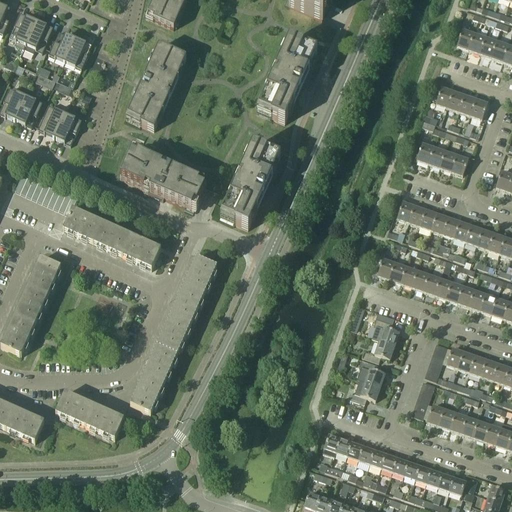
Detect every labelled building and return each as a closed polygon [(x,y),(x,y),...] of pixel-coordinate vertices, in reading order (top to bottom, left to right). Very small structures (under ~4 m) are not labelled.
[(299,47),(311,19),(322,24),(332,0),(247,0),(236,27),(229,44),(228,44),(214,76),(186,63),(186,62),(158,50),(144,82),(140,81),(133,97),(136,99),(126,122),(149,132),(137,158),(130,154),(129,155),(131,156),(119,182),(148,195),(147,197),(163,204),(164,202),(193,215),(205,190),(212,193),(220,197),(215,207),(224,211),(220,221),(248,233),(258,210),(261,211),(269,195),(265,194),(280,161),(253,149),(268,117),(271,118),(270,121),(284,127),(295,104),(298,105),(305,89),(302,88),(317,55),(299,47)] [(173,33),(187,0),(155,0),(146,20),(173,33)] [(3,39),(13,15),(12,16),(7,13),(7,12),(6,12),(6,13),(0,10),(0,36),(2,38),(2,39),(3,39)] [(25,49),(36,25),(35,26),(26,22),(27,21),(26,21),(25,22),(20,19),(21,18),(20,18),(9,42),(10,42),(10,41),(15,44),(15,45),(16,45),(15,48),(23,52),(25,49)] [(492,24),(490,29),(495,31),(501,33),(503,27),(497,25),(492,24)] [(42,57),(53,33),(52,32),(51,33),(46,31),(47,30),(46,29),(45,31),(36,27),(37,25),(36,25),(25,49),(26,50),(24,53),(33,57),(35,54),(36,54),(36,53),(41,55),(41,56),(42,57)] [(468,54),(474,37),(462,33),(456,50),(468,54)] [(65,67),(75,43),(74,44),(65,40),(66,39),(65,38),(64,39),(59,37),(60,36),(59,35),(48,60),(49,60),(50,59),(55,61),(54,62),(55,63),(56,62),(65,66),(64,67),(65,67)] [(479,58),(485,41),(474,37),(468,54),(479,58)] [(491,62),(497,45),(485,41),(479,58),(491,62)] [(81,74),(92,50),(91,50),(90,51),(85,49),(86,47),(85,47),(84,48),(75,44),(76,43),(75,43),(65,67),(66,66),(75,70),(74,71),(75,72),(76,70),(81,73),(80,74),(81,74)] [(502,66),(508,49),(497,45),(491,62),(502,66)] [(511,69),(511,50),(508,49),(502,66),(511,69)] [(447,113),(453,95),(442,91),(436,108),(447,113)] [(15,125),(25,101),(25,100),(26,97),(18,93),(16,96),(15,96),(15,97),(10,95),(10,94),(9,93),(0,113),(0,116),(5,119),(4,120),(5,121),(6,119),(15,123),(14,125),(15,125)] [(458,116),(464,99),(453,95),(447,113),(458,116)] [(470,120),(476,103),(464,99),(458,116),(470,120)] [(31,132),(42,108),(41,108),(41,109),(35,106),(36,105),(35,105),(35,106),(25,102),(26,101),(25,101),(15,125),(16,124),(25,128),(24,129),(25,129),(26,128),(31,131),(30,132),(31,132)] [(482,124),(488,107),(476,103),(470,120),(482,124)] [(54,142),(65,118),(64,118),(64,119),(55,115),(55,114),(54,113),(54,115),(49,112),(49,111),(48,111),(37,135),(38,135),(39,134),(44,137),(43,138),(44,138),(45,137),(54,141),(53,142),(54,142)] [(70,150),(81,126),(80,125),(80,126),(75,124),(75,123),(74,122),(75,119),(67,115),(65,118),(54,142),(54,143),(55,141),(64,145),(63,147),(64,147),(65,146),(70,148),(69,149),(70,150)] [(425,118),(423,123),(436,128),(437,123),(437,122),(425,118)] [(423,123),(422,128),(434,132),(435,128),(436,128),(423,123)] [(428,169),(434,151),(422,147),(416,165),(428,169)] [(439,172),(445,155),(434,151),(428,169),(439,172)] [(450,176),(456,159),(445,155),(439,172),(450,176)] [(462,180),(468,163),(456,159),(450,176),(462,180)] [(507,196),(511,180),(511,178),(501,175),(495,192),(507,196)] [(22,178),(15,194),(20,197),(26,185),(28,181),(22,178)] [(26,185),(20,197),(26,200),(31,188),(33,183),(28,181),(26,185)] [(31,188),(26,200),(31,202),(36,190),(38,185),(33,183),(31,188)] [(36,190),(31,202),(37,204),(42,193),(44,188),(38,185),(36,190)] [(42,193),(37,204),(42,207),(47,195),(49,190),(44,188),(42,193)] [(47,195),(42,207),(47,209),(53,197),(55,193),(49,190),(47,195)] [(53,197),(47,209),(53,212),(58,200),(60,195),(55,193),(53,197)] [(58,200),(53,212),(58,214),(63,202),(65,198),(60,195),(58,200)] [(63,202),(58,214),(63,216),(69,205),(71,200),(65,198),(63,202)] [(69,205),(63,216),(69,219),(72,213),(74,207),(77,203),(71,200),(69,205)] [(408,227),(414,210),(403,206),(397,223),(408,227)] [(420,231),(426,214),(414,210),(408,227),(420,231)] [(92,247),(101,226),(72,213),(69,219),(62,234),(92,247)] [(431,235),(437,218),(426,214),(420,231),(431,235)] [(442,239),(448,222),(437,218),(431,235),(442,239)] [(454,243),(460,226),(448,222),(442,239),(454,243)] [(121,260),(131,240),(101,226),(92,247),(121,260)] [(465,247),(471,230),(460,226),(454,243),(465,247)] [(476,251),(482,233),(471,230),(465,247),(476,251)] [(488,254),(494,237),(482,233),(476,251),(488,254)] [(499,258),(505,241),(494,237),(488,254),(499,258)] [(151,273),(160,253),(131,240),(121,260),(151,273)] [(510,262),(511,257),(511,243),(505,241),(499,258),(510,262)] [(203,300),(216,271),(195,261),(190,274),(188,274),(186,278),(188,279),(182,291),(203,300)] [(47,301),(61,271),(40,262),(34,275),(33,274),(31,278),(32,279),(27,292),(47,301)] [(389,284),(395,267),(383,263),(377,280),(389,284)] [(400,288),(406,271),(395,267),(389,284),(400,288)] [(411,292),(417,275),(406,271),(400,288),(411,292)] [(423,296),(429,279),(417,275),(411,292),(423,296)] [(490,284),(492,279),(481,275),(479,281),(490,284)] [(434,300),(440,283),(429,279),(423,296),(434,300)] [(445,304),(451,286),(440,283),(434,300),(445,304)] [(457,307),(463,290),(451,286),(445,304),(457,307)] [(468,311),(474,294),(463,290),(457,307),(468,311)] [(190,330),(203,300),(182,291),(176,304),(175,303),(173,307),(174,308),(169,320),(190,330)] [(34,330),(47,301),(27,292),(21,304),(20,303),(18,307),(19,308),(14,321),(34,330)] [(479,315),(485,298),(474,294),(468,311),(479,315)] [(491,319),(497,302),(485,298),(479,315),(491,319)] [(502,323),(508,306),(497,302),(491,319),(502,323)] [(511,326),(511,307),(508,306),(502,323),(511,326)] [(376,322),(374,328),(384,332),(379,345),(394,351),(399,337),(390,334),(392,328),(394,324),(377,318),(376,322)] [(176,359),(190,330),(169,320),(163,333),(162,332),(160,337),(161,337),(156,350),(176,359)] [(21,360),(34,330),(14,321),(8,333),(6,332),(4,337),(6,337),(0,351),(21,360)] [(389,364),(394,351),(379,345),(374,358),(364,355),(362,361),(378,367),(381,361),(389,364)] [(446,358),(448,352),(436,348),(434,354),(446,358)] [(163,389),(176,359),(156,350),(150,362),(149,362),(147,366),(148,367),(142,380),(163,389)] [(458,373),(464,356),(452,352),(446,369),(458,373)] [(444,364),(446,358),(434,354),(432,359),(444,364)] [(469,377),(475,360),(464,356),(458,373),(469,377)] [(442,369),(444,364),(432,359),(430,365),(442,369)] [(480,381),(486,364),(475,360),(469,377),(480,381)] [(384,378),(376,375),(378,369),(361,363),(359,370),(369,373),(365,387),(380,392),(384,378)] [(492,385),(498,368),(486,364),(480,381),(492,385)] [(440,375),(442,369),(430,365),(428,371),(440,375)] [(503,389),(509,372),(498,368),(492,385),(503,389)] [(438,380),(440,375),(428,371),(426,376),(438,380)] [(511,391),(511,372),(509,372),(503,389),(511,391)] [(436,386),(438,380),(426,376),(424,382),(436,386)] [(150,418),(163,389),(142,380),(137,391),(136,391),(134,395),(135,396),(129,409),(150,418)] [(451,391),(453,386),(442,382),(440,387),(451,391)] [(433,396),(435,390),(423,386),(421,392),(433,396)] [(375,405),(380,392),(365,387),(362,393),(354,390),(352,397),(350,396),(348,402),(364,408),(366,402),(375,405)] [(474,399),(476,393),(470,390),(470,392),(468,397),(474,399)] [(431,401),(433,396),(421,392),(419,397),(431,401)] [(487,398),(482,396),(483,394),(477,392),(476,393),(474,399),(485,403),(487,398)] [(85,431),(94,410),(82,404),(82,403),(78,401),(77,402),(64,397),(55,417),(85,431)] [(429,407),(431,401),(419,397),(417,403),(429,407)] [(508,411),(510,406),(499,402),(497,407),(508,411)] [(427,412),(429,407),(417,403),(415,408),(427,412)] [(0,430),(5,433),(15,413),(2,407),(3,406),(0,404),(0,430)] [(425,418),(427,412),(415,408),(413,414),(425,418)] [(438,430),(444,413),(432,409),(426,426),(438,430)] [(114,444),(124,423),(111,418),(111,416),(109,415),(107,414),(106,416),(94,410),(85,431),(114,444)] [(35,447),(44,426),(31,420),(32,419),(30,418),(28,417),(27,419),(15,413),(5,433),(35,447)] [(449,434),(455,417),(444,413),(438,430),(449,434)] [(423,424),(425,418),(413,414),(411,420),(423,424)] [(461,438),(466,421),(455,417),(449,434),(461,438)] [(472,442),(478,425),(466,421),(461,438),(472,442)] [(484,446),(489,429),(478,425),(472,442),(484,446)] [(495,449),(501,433),(489,429),(484,446),(495,449)] [(506,453),(511,437),(501,433),(495,449),(506,453)] [(335,456),(340,443),(329,439),(324,452),(335,456)] [(347,460),(352,447),(340,443),(335,456),(347,460)] [(358,464),(363,450),(352,447),(347,460),(358,464)] [(369,468),(374,454),(363,450),(358,464),(369,468)] [(381,472),(386,458),(374,454),(369,468),(381,472)] [(392,476),(397,462),(386,458),(381,472),(392,476)] [(404,480),(408,466),(397,462),(392,476),(404,480)] [(415,484),(420,470),(408,466),(404,480),(415,484)] [(328,477),(330,470),(320,467),(317,473),(328,477)] [(340,481),(342,474),(330,470),(328,477),(340,481)] [(426,488),(431,474),(420,470),(415,484),(426,488)] [(438,491),(442,478),(431,474),(426,488),(438,491)] [(326,486),(328,481),(316,477),(314,482),(326,486)] [(361,483),(357,482),(358,480),(353,478),(351,484),(360,488),(361,483)] [(449,495),(454,482),(442,478),(438,491),(449,495)] [(461,499),(465,486),(454,482),(449,495),(461,499)] [(473,497),(477,484),(471,482),(466,495),(473,497)] [(501,507),(505,495),(491,490),(487,502),(501,507)] [(474,498),(473,497),(466,495),(464,502),(466,503),(464,507),(471,509),(474,498)] [(308,511),(316,511),(321,501),(309,496),(304,510),(308,511)] [(419,508),(421,502),(410,498),(408,504),(419,508)] [(329,511),(332,504),(321,501),(316,511),(329,511)] [(430,511),(433,506),(421,502),(419,508),(430,511)] [(499,511),(501,507),(487,502),(483,511),(499,511)]
